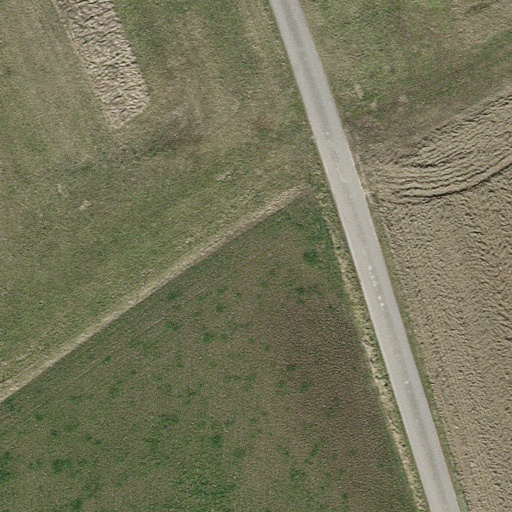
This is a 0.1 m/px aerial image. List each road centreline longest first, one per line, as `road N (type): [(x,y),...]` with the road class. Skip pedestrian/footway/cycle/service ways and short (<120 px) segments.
road 1 (unclassified): [(287,0),(446,511)]
road 2 (track): [(511,23),(331,128)]
